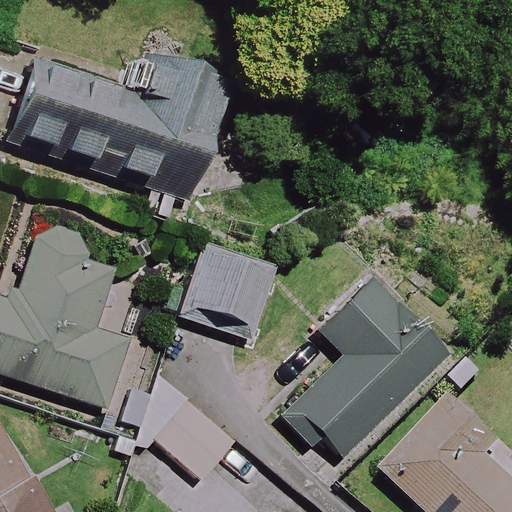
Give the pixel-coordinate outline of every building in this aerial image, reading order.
[(0,0),(0,36),(13,0),(0,0)] [(216,87),(139,63),(128,98),(30,66),(5,142),(107,175),(105,182),(178,205),(216,87)] [(58,221),(54,235),(31,228),(5,308),(0,306),(0,379),(99,411),(120,345),(99,338),(129,244),(58,221)] [(271,275),(198,250),(177,310),(250,335),(271,275)] [(336,363),(273,424),(302,454),(313,444),(334,466),(439,364),(365,287),(312,338),(336,363)] [(492,448),(446,404),(376,478),(411,511),(511,511),(511,493),(478,462),(492,448)] [(226,444),(180,407),(149,444),(195,482),(226,444)] [(0,433),(0,511),(44,511),(25,478),(0,433)]
